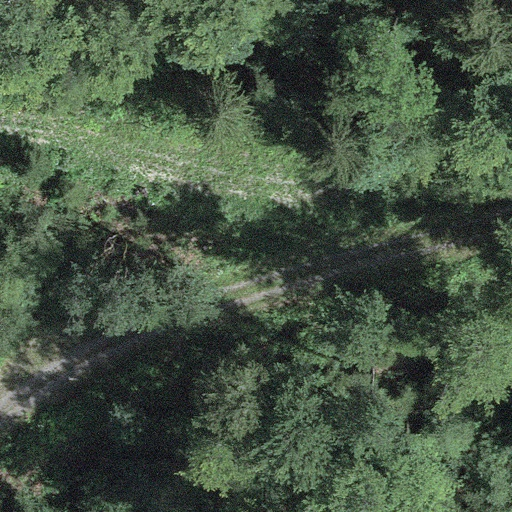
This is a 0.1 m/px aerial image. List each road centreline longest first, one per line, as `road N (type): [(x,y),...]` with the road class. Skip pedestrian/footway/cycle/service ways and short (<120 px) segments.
road 1 (track): [(511,218),(106,341),(0,414)]
road 2 (track): [(0,132),(260,196),(511,205)]
